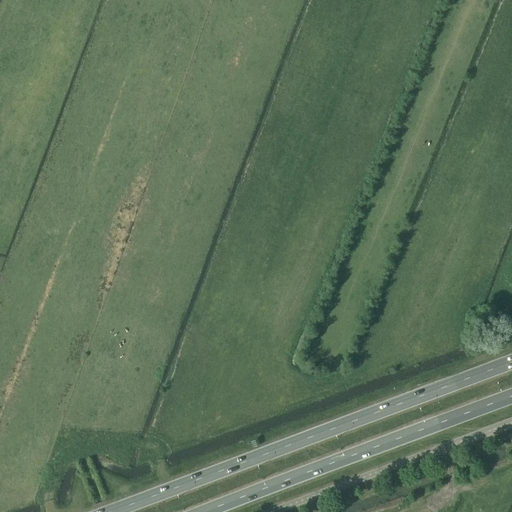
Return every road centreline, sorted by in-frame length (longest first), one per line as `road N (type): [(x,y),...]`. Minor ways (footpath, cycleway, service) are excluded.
road 1 (secondary): [(511,361),(110,511)]
road 2 (secondary): [(204,511),(511,396)]
